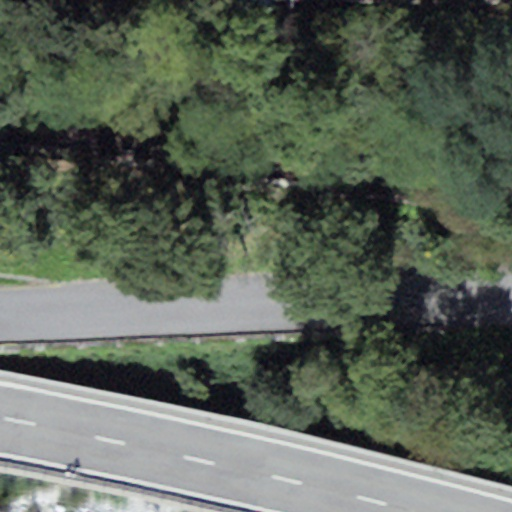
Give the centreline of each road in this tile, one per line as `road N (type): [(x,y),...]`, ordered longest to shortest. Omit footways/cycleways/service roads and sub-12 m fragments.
road 1 (track): [(511,191),(0,135)]
road 2 (residential): [(511,299),(0,324)]
road 3 (primary): [(0,423),(408,511)]
